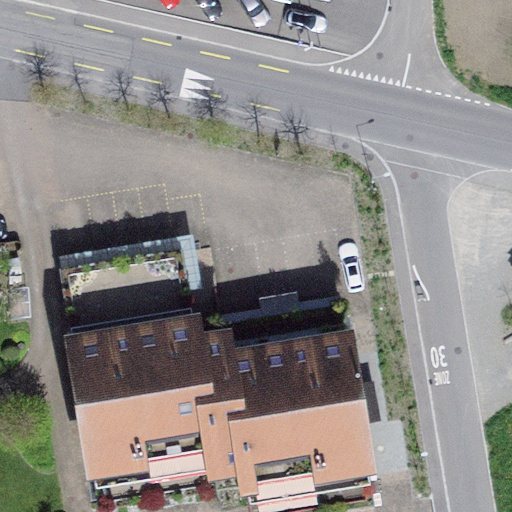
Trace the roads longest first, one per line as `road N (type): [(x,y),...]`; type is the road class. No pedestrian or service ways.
road 1 (tertiary): [(412,126),(0,26)]
road 2 (residential): [(412,126),(468,511)]
road 3 (unclassified): [(407,0),(412,126)]
